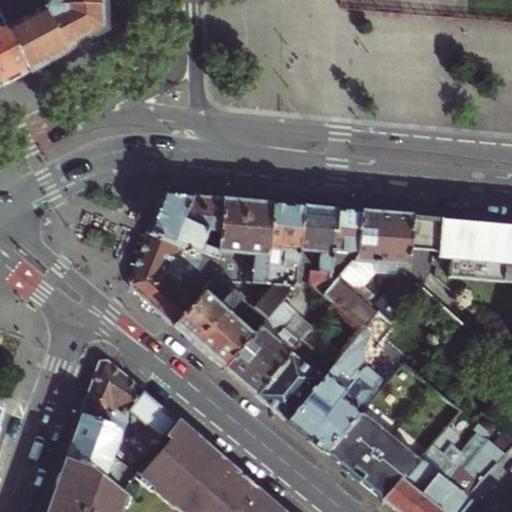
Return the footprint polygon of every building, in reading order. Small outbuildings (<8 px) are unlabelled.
[(72,49),(105,32),(105,11),(104,0),(71,0),(25,25),(21,18),(4,27),(28,72),(72,49)] [(0,87),(14,80),(28,72),(4,27),(0,19),(0,87)] [(206,231),(196,230),(181,222),(191,198),(163,195),(157,211),(152,225),(148,235),(188,251),(197,255),(206,231)] [(196,230),(206,231),(219,232),(221,200),(205,199),(191,198),(181,222),(196,230)] [(260,284),(264,285),(271,205),(245,202),(221,200),(219,232),(217,252),(236,254),(234,282),(247,283),(260,284)] [(297,265),(302,208),(288,206),(271,205),(264,285),(285,287),(285,282),(280,282),(282,263),(297,265)] [(296,283),(292,287),(223,369),(239,382),(255,396),(300,341),(283,328),(315,292),(320,296),(335,278),(330,275),(330,273),(310,271),(310,266),(312,252),(316,209),(302,208),(297,265),(296,283)] [(327,210),(316,209),(312,252),(320,253),(320,255),(318,257),(317,267),(310,266),(310,271),(330,273),(332,261),(332,254),(329,253),(331,232),(334,232),(336,210),(327,210)] [(332,254),(332,261),(348,262),(355,254),(358,212),(348,212),(336,210),(334,232),(331,232),(329,253),(332,254)] [(387,215),(358,212),(355,254),(348,262),(335,278),(320,296),(330,304),(361,330),(377,311),(389,322),(420,289),(401,272),(371,306),(348,287),(364,269),(365,264),(405,266),(407,250),(411,217),(387,215)] [(511,225),(491,224),(411,217),(407,250),(434,252),(434,262),(511,269),(511,225)] [(216,263),(217,252),(219,232),(206,231),(197,255),(203,257),(216,263)] [(181,267),(188,251),(148,235),(142,250),(136,266),(177,292),(197,265),(198,266),(203,257),(197,255),(194,260),(186,269),(181,267)] [(152,306),(174,325),(215,280),(216,263),(203,257),(198,266),(197,265),(177,292),(136,266),(131,279),(132,288),(152,306)] [(332,261),(330,273),(330,275),(335,278),(348,262),(332,261)] [(184,334),(193,342),(237,293),(247,283),(234,282),(215,280),(174,325),(184,334)] [(223,369),(292,287),(285,287),(264,285),(260,284),(262,292),(251,305),(237,293),(193,342),(207,355),(223,369)] [(369,336),(361,330),(332,365),(349,379),(362,364),(363,362),(363,351),(361,349),(365,345),(366,341),(369,336)] [(307,344),(301,339),(300,341),(255,396),(270,407),(286,421),(318,383),(322,378),(297,357),(307,344)] [(80,415),(106,425),(113,431),(144,394),(121,375),(106,362),(98,362),(80,415)] [(322,378),(318,383),(340,400),(367,368),(362,364),(349,379),(332,365),(322,378)] [(318,383),(286,421),(305,437),(324,453),(342,432),(345,435),(361,415),(380,392),(386,385),(367,368),(340,400),(318,383)] [(144,394),(113,431),(150,460),(164,442),(160,439),(175,420),(156,404),(144,394)] [(113,431),(106,425),(80,415),(75,428),(69,447),(65,458),(112,476),(126,488),(140,471),(150,460),(113,431)] [(361,415),(345,435),(342,432),(324,453),(333,460),(346,470),(348,472),(365,451),(360,447),(376,427),(361,415)] [(281,511),(256,490),(229,466),(200,441),(175,420),(160,439),(164,442),(150,460),(140,471),(159,487),(156,490),(177,508),(178,506),(185,511),(281,511)] [(461,511),(470,501),(511,447),(511,437),(505,431),(493,444),(484,436),(487,433),(478,425),(473,430),(478,434),(460,454),(450,445),(455,440),(454,433),(446,426),(442,431),(416,459),(419,462),(402,482),(399,480),(381,499),(393,509),(396,511),(461,511)] [(365,451),(374,440),(379,434),(382,432),(376,427),(360,447),(365,451)] [(419,462),(416,459),(382,432),(379,434),(374,440),(365,451),(348,472),(361,483),(381,499),(399,480),(402,482),(419,462)] [(118,511),(127,490),(126,488),(112,476),(65,458),(46,511),(118,511)]
